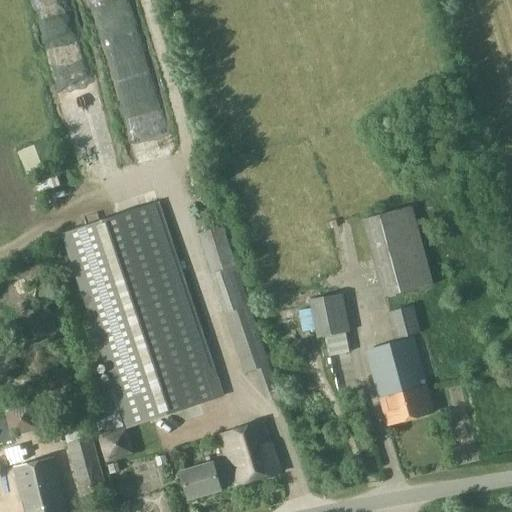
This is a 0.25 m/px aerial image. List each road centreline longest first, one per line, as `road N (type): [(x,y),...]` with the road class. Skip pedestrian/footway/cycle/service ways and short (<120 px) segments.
road 1 (unclassified): [(328,511),(511,479)]
road 2 (track): [(146,0),(183,113),(179,173)]
road 3 (track): [(469,0),(511,145)]
